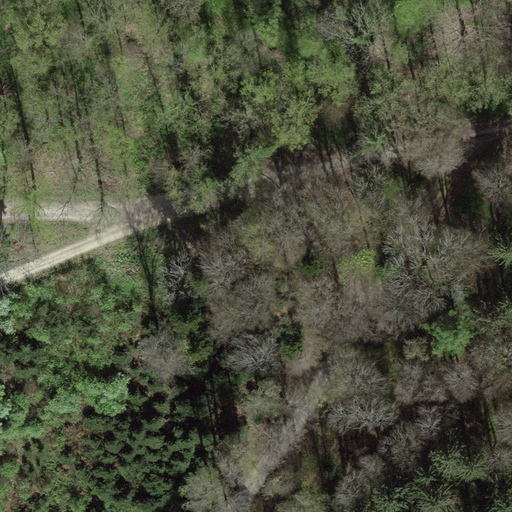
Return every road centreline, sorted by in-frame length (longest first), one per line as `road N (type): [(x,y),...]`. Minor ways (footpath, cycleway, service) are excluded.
road 1 (track): [(230,511),(353,324),(357,292),(341,241),(310,207),(237,192)]
road 2 (track): [(237,192),(511,127)]
road 3 (track): [(353,324),(483,133)]
road 4 (track): [(0,279),(149,209)]
road 5 (track): [(149,209),(0,210)]
